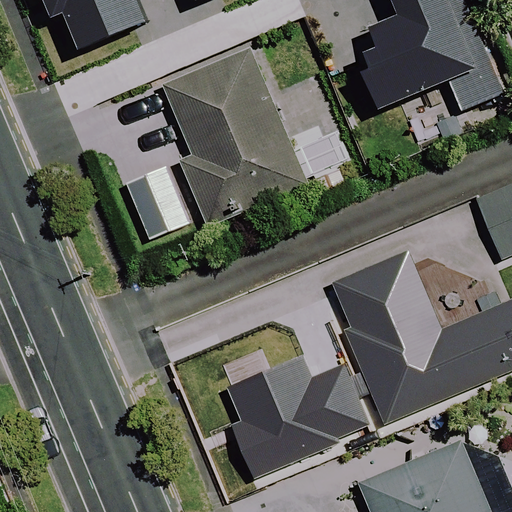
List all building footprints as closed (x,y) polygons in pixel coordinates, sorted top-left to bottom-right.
[(130,0),(116,6),(136,55),(269,0),(130,0)] [(309,0),(297,5),(323,67),(394,36),(379,0),(309,0)] [(511,11),(494,19),(511,65),(511,11)] [(298,149),(262,56),(172,91),(198,158),(187,162),(211,224),(324,181),(310,144),(298,149)] [(511,259),(511,189),(482,203),(508,261),(511,259)] [(511,307),(445,333),(416,258),(338,289),(389,421),(511,373),(511,307)] [(361,433),(335,367),(281,388),(307,454),(361,433)] [(494,511),(467,445),(365,487),(375,511),(494,511)]
